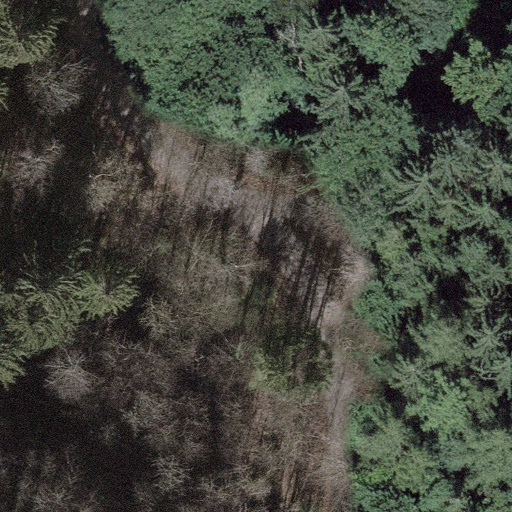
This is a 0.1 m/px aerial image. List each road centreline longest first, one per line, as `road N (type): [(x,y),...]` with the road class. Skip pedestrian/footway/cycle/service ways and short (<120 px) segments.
road 1 (track): [(354,511),(344,253),(175,161),(94,0)]
road 2 (track): [(511,56),(410,157),(344,253)]
